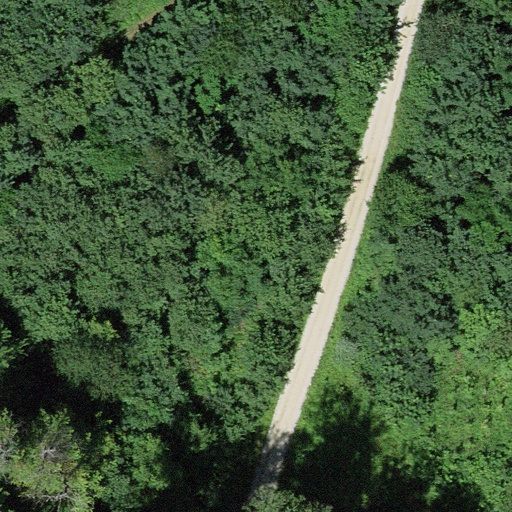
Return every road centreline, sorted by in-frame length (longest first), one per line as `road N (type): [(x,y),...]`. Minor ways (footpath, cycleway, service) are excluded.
road 1 (track): [(417,0),(257,511)]
road 2 (track): [(0,128),(197,0)]
